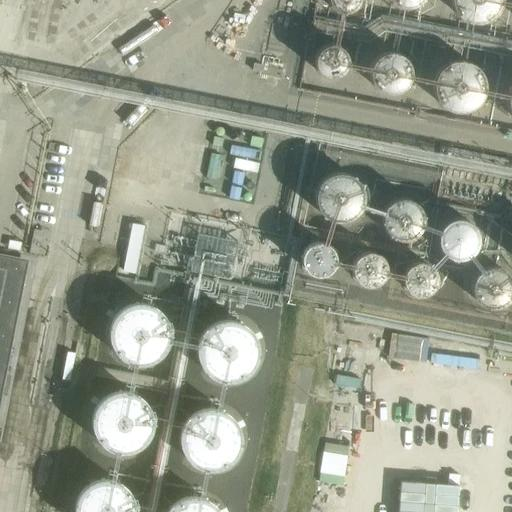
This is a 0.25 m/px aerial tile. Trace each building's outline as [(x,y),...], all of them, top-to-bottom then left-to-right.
[(153,0),(114,0),(123,19),(156,4),(153,0)] [(328,0),(328,2),(338,11),(351,10),(360,3),(360,0),(328,0)] [(452,0),(454,7),(467,18),(483,18),(494,9),(496,0),(452,0)] [(319,46),(313,57),(315,68),(325,77),(338,76),(346,69),(349,58),(343,46),(331,42),(319,46)] [(376,59),(369,71),(371,84),(382,93),(397,93),(406,85),(409,73),(402,59),(389,54),(376,59)] [(445,68),(438,82),(440,96),(453,108),(470,107),(480,98),(484,84),(476,68),(461,62),(445,68)] [(368,194),(368,189),(367,183),(365,178),(363,173),(359,169),(355,165),(350,163),(344,161),(339,161),(333,162),(328,163),(323,166),(318,169),(315,173),(312,178),(310,184),(310,189),(310,195),(311,200),(314,205),(317,210),(321,213),(326,216),(331,218),(336,219),(342,219),(347,218),(353,216),(357,213),(361,209),(364,205),(367,200),(368,194)] [(387,195),(378,209),(380,224),(392,235),(408,236),(421,226),(424,211),(417,197),(402,191),(387,195)] [(464,237),(465,231),(463,226),(460,221),(456,217),(451,214),(445,214),(440,215),(434,217),(430,221),(427,226),(426,232),(427,237),(429,243),(432,247),(437,250),(443,252),(448,252),(454,250),(459,247),(462,242),(464,237)] [(133,224),(123,271),(135,274),(145,226),(133,224)] [(340,256),(340,251),(339,245),(337,241),(333,237),(329,234),(324,232),(319,232),(313,233),(309,235),(304,238),(301,242),(299,247),(298,252),(299,257),(301,262),(304,267),(308,270),(312,273),(318,274),(323,273),(328,272),(332,269),(336,265),(339,261),(340,256)] [(388,265),(388,259),(387,253),(384,248),(380,244),(374,241),(369,241),(363,242),(357,245),(353,249),(351,254),(350,260),(351,266),(354,272),(358,276),(364,278),(370,279),(376,278),(381,275),(385,271),(388,265)] [(0,427),(0,394),(27,258),(0,252),(0,430),(1,428),(0,427)] [(436,275),(437,269),(436,264),(433,259),(429,255),(424,252),(418,252),(413,253),(408,255),(404,260),(401,265),(401,270),(402,276),(404,281),(409,285),(414,287),(419,288),(425,287),(430,284),(434,280),(436,275)] [(479,270),(471,283),(473,299),(484,310),(500,310),(511,301),(511,276),(509,271),(494,265),(479,270)] [(117,305),(106,326),(111,350),(131,364),(153,363),(165,354),(174,331),(164,307),(141,297),(117,305)] [(203,319),(192,339),(197,364),(217,378),(239,376),(251,367),(260,344),(250,321),(227,311),(203,319)] [(101,390),(89,411),(94,435),(115,449),(136,448),(149,438),(157,416),(147,392),(124,382),(101,390)] [(187,403),(175,424),(180,448),(201,463),(222,461),(235,452),(243,429),(233,405),(210,395),(187,403)] [(83,477),(71,498),(74,511),(135,511),(139,503),(129,479),(106,469),(83,477)] [(172,495),(161,511),(224,511),(218,497),(195,487),(172,495)]
